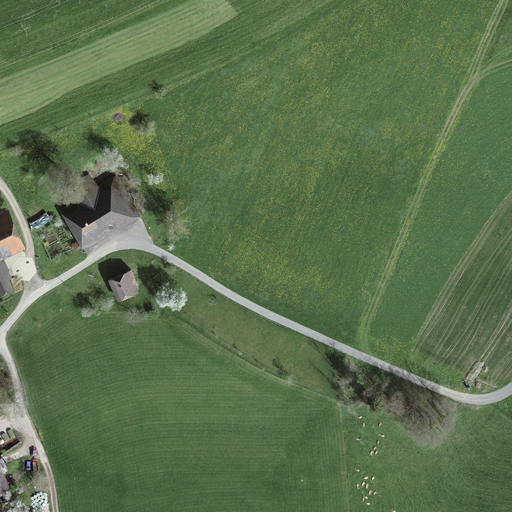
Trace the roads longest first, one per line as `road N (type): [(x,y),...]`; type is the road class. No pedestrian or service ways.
road 1 (unclassified): [(511,390),(471,399),(402,375),(218,291),(140,243),(113,245),(42,288),(0,333)]
road 2 (track): [(54,511),(0,333)]
